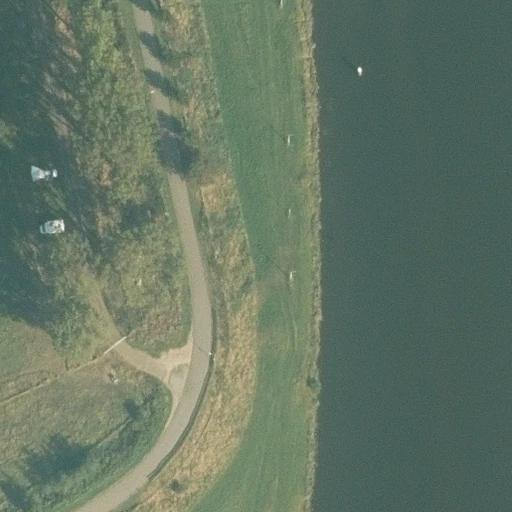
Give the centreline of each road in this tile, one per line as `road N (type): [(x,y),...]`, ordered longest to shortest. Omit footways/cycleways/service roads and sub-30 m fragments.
road 1 (unclassified): [(95,511),(147,469),(175,430),(194,382),(202,323),(138,0)]
road 2 (track): [(194,382),(128,358),(98,315),(30,0)]
